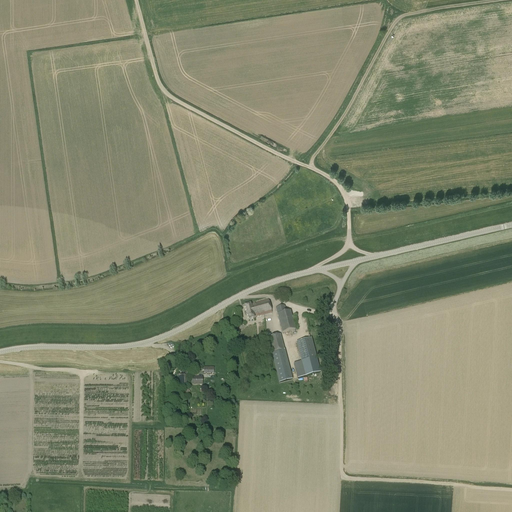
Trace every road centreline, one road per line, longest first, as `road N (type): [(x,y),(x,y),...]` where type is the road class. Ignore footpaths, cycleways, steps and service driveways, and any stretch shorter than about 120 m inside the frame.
road 1 (tertiary): [(0,352),(151,343),(251,291),(511,226)]
road 2 (track): [(137,0),(165,93),(341,187),(349,246),(314,271)]
road 3 (track): [(500,0),(402,16),(311,168)]
road 4 (unknown): [(247,293),(329,309),(351,263)]
